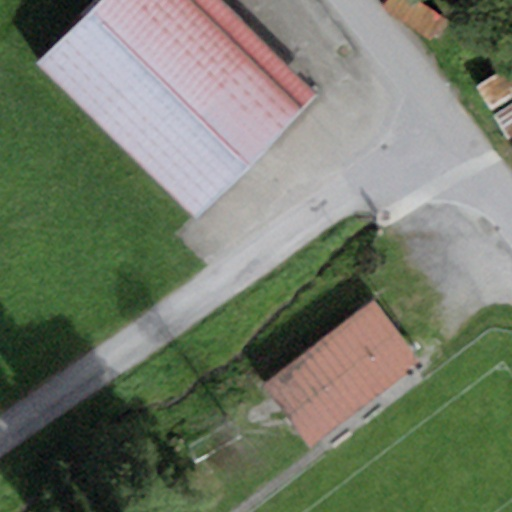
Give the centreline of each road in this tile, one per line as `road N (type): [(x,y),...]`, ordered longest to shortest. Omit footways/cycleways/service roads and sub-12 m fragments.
road 1 (residential): [(0,442),(436,148)]
road 2 (residential): [(329,0),(436,148)]
